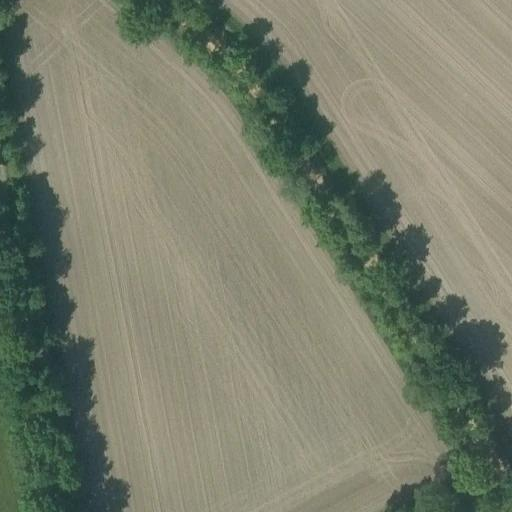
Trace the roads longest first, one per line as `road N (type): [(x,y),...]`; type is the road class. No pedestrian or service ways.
road 1 (unclassified): [(511,500),(251,83),(167,0)]
road 2 (track): [(58,511),(0,190)]
